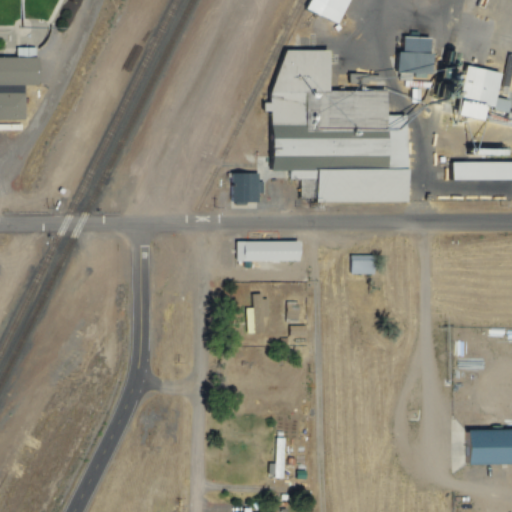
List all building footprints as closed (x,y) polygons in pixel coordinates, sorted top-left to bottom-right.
[(302,12),(308,0),(350,0),(334,29),(302,12)] [(16,50),(35,50),(35,61),(16,61),(16,50)] [(317,205),(317,174),(273,175),(271,101),(287,54),(330,55),(328,99),(387,98),(387,120),(407,120),(408,172),(406,172),(406,206),(317,205)] [(398,76),(399,55),(438,56),(437,77),(398,76)] [(0,61),(35,61),(36,81),(23,81),(23,118),(0,118),(0,61)] [(468,71),(502,79),(494,111),(460,103),(468,71)] [(450,168),(511,167),(511,184),(450,185),(450,168)] [(239,239),(298,239),(298,262),(239,263),(239,239)] [(345,253),(373,252),(373,272),(346,272),(345,253)] [(249,295),(263,295),(264,331),(250,331),(249,295)] [(284,298),(296,300),(293,321),(280,319),(284,298)] [(465,434),(511,434),(511,470),(465,470),(465,434)] [(274,440),(283,441),(282,481),(274,481),(274,440)]
